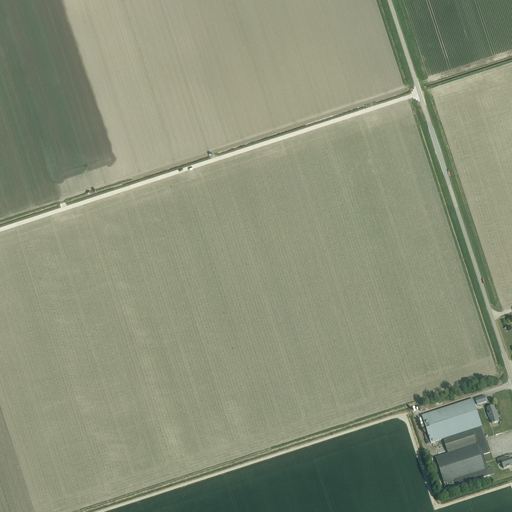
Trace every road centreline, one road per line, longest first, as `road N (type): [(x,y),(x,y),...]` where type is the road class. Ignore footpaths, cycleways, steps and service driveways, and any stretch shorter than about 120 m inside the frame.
road 1 (track): [(511,483),(436,506),(404,413),(97,511)]
road 2 (track): [(0,229),(419,92)]
road 3 (tertiary): [(511,381),(388,0)]
